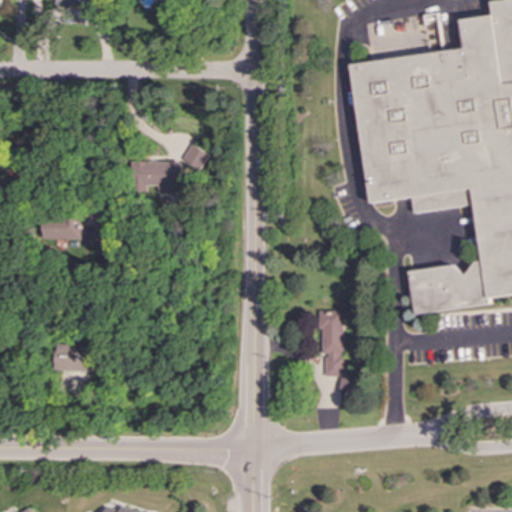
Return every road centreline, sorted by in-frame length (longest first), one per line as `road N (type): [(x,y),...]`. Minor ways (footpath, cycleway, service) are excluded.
road 1 (secondary): [(256,511),(256,0)]
road 2 (tertiary): [(0,449),(257,451)]
road 3 (residential): [(256,73),(0,73)]
road 4 (residential): [(257,451),(435,437)]
